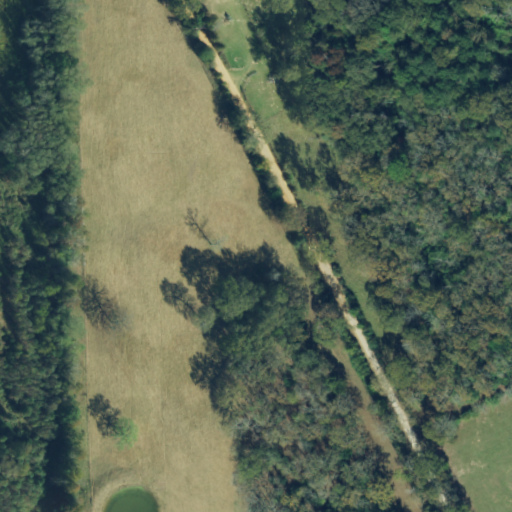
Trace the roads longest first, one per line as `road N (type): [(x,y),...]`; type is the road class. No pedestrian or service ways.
road 1 (residential): [(448,511),(183,0)]
road 2 (track): [(511,371),(401,423)]
